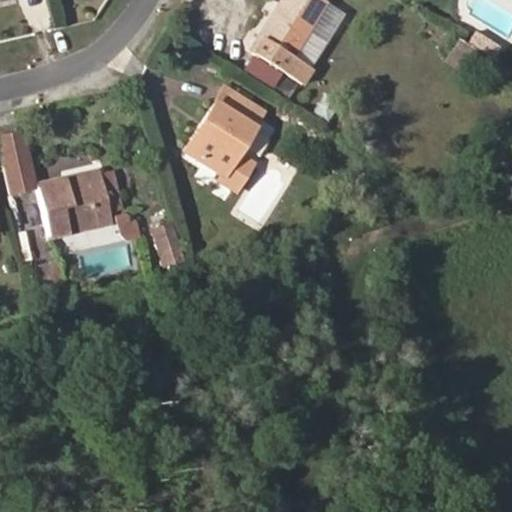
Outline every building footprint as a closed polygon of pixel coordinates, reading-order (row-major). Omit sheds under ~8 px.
[(290,57),(325,2),(322,0),(279,0),(279,1),(282,4),(251,54),(299,85),(310,69),(290,57)] [(251,54),(282,4),(279,1),(247,52),(251,54)] [(499,48),(473,32),(466,43),(478,50),(492,59),(499,48)] [(469,64),(478,50),(466,43),(459,38),(444,60),(463,73),(469,64)] [(492,59),(478,50),(469,64),(490,78),(498,64),(492,59)] [(236,154),(263,112),(223,86),(200,122),(207,126),(188,155),(218,175),(216,180),(234,191),(251,164),(236,154)] [(188,155),(207,126),(200,122),(182,151),(188,155)] [(255,158),(270,134),(257,127),(243,151),(255,158)] [(34,190),(21,133),(0,136),(0,165),(7,196),(34,190)] [(122,210),(113,170),(99,174),(98,170),(34,184),(46,239),(111,224),(108,213),(122,210)] [(138,237),(134,222),(123,215),(114,217),(118,234),(125,240),(138,237)] [(183,259),(172,222),(150,230),(161,266),(183,259)] [(67,296),(58,260),(27,268),(36,304),(67,296)]
